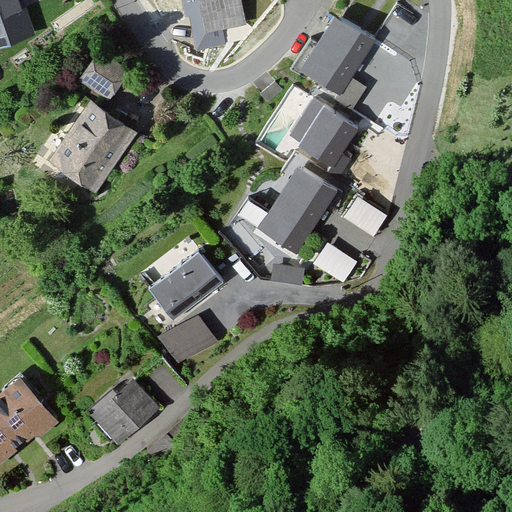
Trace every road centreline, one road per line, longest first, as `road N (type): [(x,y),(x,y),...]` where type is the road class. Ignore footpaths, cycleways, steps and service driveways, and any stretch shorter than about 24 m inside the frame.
road 1 (residential): [(440,0),(417,155),(378,281),(342,307),(267,331),(98,467),(0,507)]
road 2 (residential): [(127,0),(180,70),(220,83),(265,57),(306,0)]
road 3 (residential): [(511,384),(365,511)]
